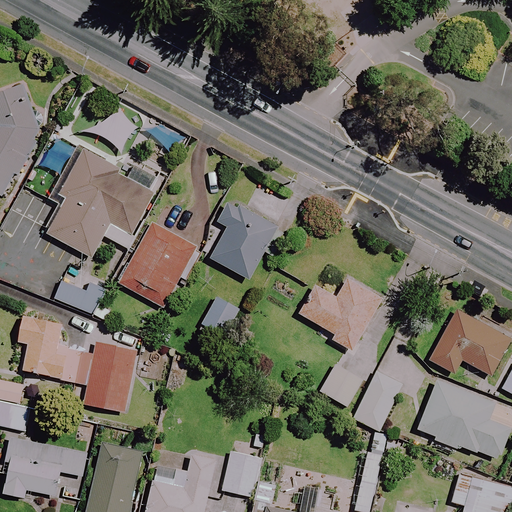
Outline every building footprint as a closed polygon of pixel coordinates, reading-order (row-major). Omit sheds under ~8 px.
[(0,195),(2,197),(15,175),(17,176),(41,132),(40,128),(34,113),(22,86),(0,94),(0,195)] [(63,195),(77,202),(60,235),(105,258),(122,225),(142,235),(163,193),(84,152),(63,195)] [(276,229),(229,204),(219,223),(226,228),(209,260),(249,281),(276,229)] [(203,252),(149,222),(115,284),(163,310),(179,281),(186,284),(203,252)] [(105,288),(66,272),(54,300),(92,317),(105,288)] [(340,293),(329,296),(317,289),(301,317),(333,337),(330,341),(352,354),(383,302),(347,280),(340,293)] [(242,307),(219,294),(201,325),(223,339),(242,307)] [(511,341),(454,310),(426,362),(454,377),(461,363),(491,379),(511,341)] [(85,408),(127,413),(132,375),(164,379),(168,354),(97,344),(95,355),(60,350),(63,322),(22,317),(19,346),(27,347),(23,377),(88,386),(85,408)] [(362,381),(336,366),(320,394),(346,409),(362,381)] [(511,370),(501,389),(511,396),(511,370)] [(402,389),(376,374),(353,418),(378,432),(402,389)] [(0,406),(22,410),(26,385),(0,380),(0,406)] [(436,383),(418,432),(434,438),(433,441),(458,450),(459,448),(499,463),(511,430),(475,417),(481,400),(436,383)] [(22,410),(0,406),(0,428),(24,433),(28,411),(22,410)] [(371,511),(387,436),(371,432),(354,511),(371,511)] [(83,478),(89,455),(47,446),(9,438),(4,460),(10,462),(3,496),(25,500),(27,491),(56,498),(61,473),(83,478)] [(129,511),(142,451),(101,443),(87,511),(129,511)] [(260,460),(230,454),(223,494),(253,499),(260,460)] [(189,469),(158,463),(148,511),(205,511),(215,459),(192,455),(189,469)] [(511,511),(511,487),(456,476),(450,503),(464,506),(462,511),(511,511)] [(313,511),(317,491),(301,488),(296,511),(284,511),(270,509),(275,487),(257,483),(251,511),(313,511)]
